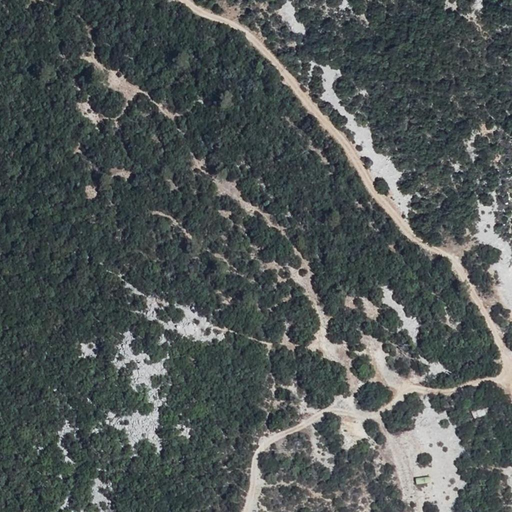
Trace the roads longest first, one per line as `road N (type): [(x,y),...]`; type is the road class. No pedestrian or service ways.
road 1 (track): [(511,363),(461,262),(435,249),(329,120),(246,36),(187,0)]
road 2 (track): [(250,511),(271,440),(327,411),(382,410),(410,388),(511,374)]
